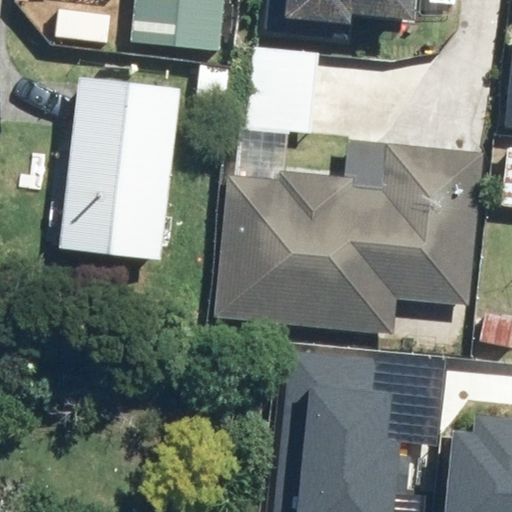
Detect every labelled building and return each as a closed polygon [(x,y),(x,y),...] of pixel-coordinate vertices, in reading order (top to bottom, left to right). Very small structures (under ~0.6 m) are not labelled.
[(170,0),(165,47),(219,53),(224,0),(170,0)] [(273,0),(270,29),(353,36),(356,8),(410,13),(410,0),(273,0)] [(312,138),(319,56),(253,51),(246,132),(312,138)] [(60,246),(160,258),(179,95),(79,83),(60,246)] [(238,165),(219,314),(394,337),(399,293),(472,302),(491,157),(346,138),(341,178),(238,165)] [(511,153),(504,152),(498,203),(511,204),(511,153)] [(292,345),(278,511),(427,511),(431,473),(405,471),(408,430),(391,428),(394,387),(378,386),(381,352),(292,345)] [(453,424),(445,511),(511,511),(511,411),(474,409),(472,426),(453,424)]
